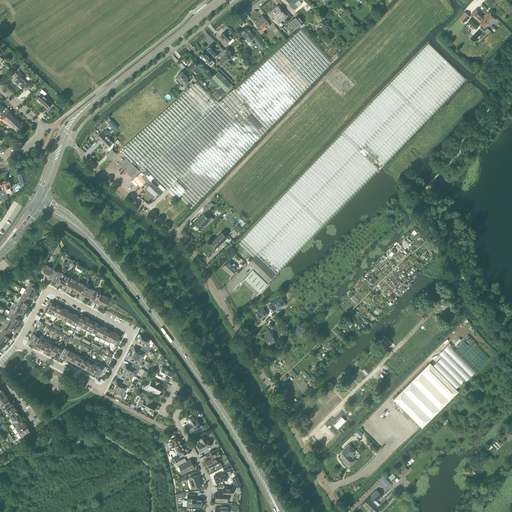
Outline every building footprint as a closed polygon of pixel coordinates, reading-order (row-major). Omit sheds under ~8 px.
[(285,0),(290,5),(289,6),(293,10),(294,9),(294,10),(297,7),(294,3),(298,0),(300,2),(302,0),(285,0)] [(269,14),(278,24),(284,18),(282,15),(284,14),(277,6),(269,14)] [(478,12),(476,10),(471,15),(473,17),(474,16),(485,27),(490,21),(492,23),(495,20),(492,16),(492,15),(489,11),(483,17),(478,12)] [(470,17),(465,12),(458,18),(463,23),(470,17)] [(298,15),(293,19),(299,26),(304,23),(298,15)] [(263,16),(255,23),(261,30),(269,23),(263,16)] [(298,26),(293,20),(289,23),(294,30),(298,26)] [(265,46),(262,42),(258,37),(256,39),(247,28),(241,33),(248,42),(253,38),(261,49),(265,46)] [(127,158),(127,159),(140,171),(141,171),(144,168),(146,167),(146,168),(167,189),(177,199),(179,196),(191,209),(332,62),(301,29),(235,90),(234,89),(219,103),(217,100),(215,101),(197,82),(124,146),(126,148),(121,152),(127,158)] [(236,38),(230,30),(227,32),(226,31),(221,36),(227,43),(233,38),(234,40),(236,38)] [(257,256),(249,264),(268,283),(322,226),(379,169),(373,163),(373,164),(372,163),(376,158),(383,165),(466,79),(428,43),(342,134),(309,169),(241,241),(257,256)] [(213,44),(207,50),(214,57),(220,52),(222,54),(225,51),(217,44),(215,46),(213,44)] [(228,48),(225,51),(231,58),(234,54),(228,48)] [(204,52),(201,55),(200,56),(210,67),(214,63),(204,52)] [(226,56),(219,62),(222,66),(230,59),(226,56)] [(193,62),(188,67),(193,72),(194,71),(197,75),(201,70),(193,62)] [(234,82),(221,69),(212,78),(225,91),(234,82)] [(31,82),(30,84),(23,78),(25,76),(19,71),(15,75),(17,77),(14,81),(17,84),(18,83),(25,90),(26,88),(29,90),(34,84),(31,82)] [(185,85),(189,82),(186,79),(187,78),(182,72),(181,72),(181,71),(178,74),(179,75),(176,77),(177,79),(176,80),(180,85),(182,82),(185,85)] [(219,87),(215,91),(220,96),(224,92),(219,87)] [(55,105),(45,96),(47,94),(42,89),(40,92),(42,94),(37,99),(47,109),(45,110),(48,113),(55,105)] [(8,109),(1,116),(0,117),(2,120),(4,118),(8,123),(14,116),(10,113),(11,112),(8,109)] [(12,127),(18,121),(15,117),(16,116),(15,115),(14,116),(8,123),(12,127)] [(118,127),(112,120),(108,123),(113,128),(115,130),(118,127)] [(18,121),(12,127),(19,133),(26,126),(23,123),(22,124),(18,121)] [(97,138),(102,143),(107,137),(115,130),(113,128),(109,132),(106,129),(103,132),(97,138)] [(113,143),(107,137),(102,143),(107,148),(113,143)] [(106,154),(111,160),(117,155),(112,149),(106,154)] [(140,171),(127,159),(125,157),(119,165),(134,179),(138,173),(140,171)] [(144,183),(146,182),(145,180),(148,178),(151,181),(154,178),(144,168),(141,171),(140,171),(138,173),(139,174),(134,179),(141,187),(144,183)] [(24,173),(18,175),(20,185),(27,183),(24,173)] [(146,182),(144,183),(148,187),(151,192),(149,194),(153,199),(157,194),(159,196),(163,192),(158,186),(157,187),(152,183),(152,182),(151,181),(148,178),(145,180),(146,182)] [(9,179),(0,181),(0,183),(2,190),(4,190),(11,188),(9,179)] [(210,201),(203,209),(205,211),(213,204),(210,201)] [(206,216),(204,214),(194,223),(197,225),(197,226),(198,226),(200,228),(203,226),(204,227),(208,224),(206,222),(209,219),(207,217),(206,216)] [(229,233),(233,238),(238,233),(233,229),(229,233)] [(215,244),(218,246),(224,240),(227,238),(224,235),(222,232),(219,235),(212,241),(215,243),(214,244),(215,244)] [(223,267),(231,275),(237,269),(234,267),(236,265),(234,263),(232,265),(228,261),(223,267)] [(48,278),(53,268),(46,264),(41,272),(47,275),(46,276),(48,278)] [(57,281),(61,273),(53,268),(48,278),(52,279),(52,278),(57,281)] [(253,270),(242,281),(257,295),(262,289),(267,284),(253,270)] [(64,286),(69,277),(61,273),(57,281),(63,284),(62,285),(64,286)] [(73,289),(77,281),(69,277),(64,286),(67,288),(68,286),(73,289)] [(30,281),(26,289),(31,292),(35,294),(37,291),(38,291),(39,289),(37,288),(33,286),(34,283),(30,281)] [(81,295),(85,285),(77,281),(73,289),(79,292),(78,293),(81,295)] [(85,285),(81,295),(83,296),(84,295),(89,298),(93,290),(85,285)] [(17,295),(21,297),(22,297),(26,299),(27,296),(32,299),(31,299),(33,300),(34,298),(34,297),(35,294),(31,292),(26,289),(23,294),(19,292),(17,295)] [(96,303),(101,294),(93,290),(89,298),(94,300),(94,302),(96,303)] [(101,294),(96,303),(99,305),(100,303),(105,306),(110,298),(101,294)] [(17,305),(27,310),(29,307),(30,305),(29,304),(24,302),(26,299),(22,297),(21,297),(17,305)] [(17,305),(14,303),(10,311),(17,315),(19,312),(23,315),(24,316),(26,314),(25,313),(27,310),(17,305)] [(51,315),(57,304),(55,303),(54,304),(52,303),(50,305),(48,304),(44,311),(51,315)] [(57,304),(51,315),(56,318),(57,316),(61,308),(59,307),(59,305),(57,304)] [(62,318),(67,309),(65,308),(64,309),(61,308),(57,316),(62,318)] [(67,309),(62,318),(66,321),(71,313),(68,312),(69,310),(67,309)] [(10,311),(9,311),(5,319),(5,318),(5,319),(18,326),(20,323),(21,323),(22,321),(20,320),(16,318),(17,315),(10,311)] [(71,324),(76,314),(74,313),(74,314),(71,313),(66,321),(71,324)] [(76,314),(71,324),(76,326),(77,325),(76,325),(80,318),(78,317),(78,315),(76,314)] [(81,328),(87,317),(85,316),(84,317),(81,316),(80,318),(76,325),(77,325),(81,328)] [(87,317),(81,328),(86,330),(91,321),(88,319),(89,318),(87,317)] [(18,326),(5,319),(3,322),(4,322),(1,327),(8,332),(10,328),(15,331),(16,332),(17,329),(18,326)] [(91,321),(86,330),(91,333),(92,332),(92,331),(96,322),(94,321),(94,322),(91,321)] [(96,334),(101,326),(98,325),(99,323),(96,322),(92,331),(92,332),(96,334)] [(96,334),(95,336),(100,338),(101,336),(106,327),(104,326),(103,327),(101,326),(96,334)] [(8,332),(1,327),(0,328),(0,338),(6,344),(6,343),(8,341),(9,341),(11,339),(10,338),(9,338),(5,335),(8,332)] [(101,336),(100,338),(105,341),(106,339),(110,331),(108,330),(108,328),(106,327),(101,336)] [(268,329),(262,333),(269,346),(276,342),(268,329)] [(110,343),(111,342),(111,341),(116,332),(114,331),(113,332),(110,331),(106,339),(105,341),(110,343)] [(121,340),(119,339),(120,336),(117,335),(118,333),(116,332),(111,341),(111,342),(115,344),(115,345),(117,347),(121,340)] [(35,346),(41,335),(36,333),(35,335),(32,334),(30,339),(32,340),(30,343),(35,345),(34,346),(35,346)] [(142,348),(149,351),(151,348),(149,347),(150,344),(147,343),(149,339),(141,334),(138,339),(140,339),(138,342),(143,345),(142,348)] [(41,335),(35,346),(35,347),(36,346),(40,348),(44,340),(42,339),(43,336),(41,335)] [(44,351),(49,342),(44,340),(40,348),(44,350),(44,351)] [(49,342),(44,351),(45,352),(46,351),(50,353),(54,345),(55,343),(50,340),(49,342)] [(54,356),(59,347),(54,345),(50,353),(54,355),(53,356),(54,356)] [(61,356),(63,350),(65,348),(60,345),(54,356),(55,357),(55,356),(60,358),(61,356)] [(133,354),(143,359),(145,354),(147,355),(149,351),(142,348),(140,350),(134,347),(132,350),(134,351),(133,354)] [(65,359),(69,350),(65,348),(63,350),(61,356),(65,358),(64,359),(65,359)] [(70,361),(74,353),(69,350),(65,359),(65,360),(66,359),(70,361)] [(74,353),(70,361),(74,363),(74,364),(79,355),(74,353)] [(133,364),(140,368),(141,369),(143,365),(140,363),(143,359),(133,354),(132,356),(130,355),(128,358),(134,362),(133,364)] [(79,366),(84,358),(79,355),(74,364),(75,365),(75,364),(79,366)] [(85,356),(84,358),(79,366),(84,368),(83,369),(84,369),(90,358),(85,356)] [(94,361),(90,358),(84,369),(84,370),(85,369),(89,371),(94,361)] [(99,363),(94,361),(89,371),(93,373),(93,374),(93,375),(99,363)] [(99,363),(93,375),(94,375),(94,374),(99,376),(99,375),(101,377),(106,367),(99,363)] [(458,391),(448,381),(430,363),(393,399),(405,411),(402,414),(407,419),(410,416),(422,428),(458,391)] [(124,371),(134,375),(136,371),(138,371),(140,368),(133,364),(132,367),(125,364),(123,367),(126,368),(124,371)] [(158,371),(155,376),(161,379),(162,376),(170,380),(173,372),(169,370),(169,369),(167,368),(166,369),(163,367),(160,372),(158,371)] [(134,375),(124,371),(123,373),(121,372),(119,375),(125,378),(124,381),(131,385),(133,381),(131,380),(134,375)] [(158,394),(159,392),(161,388),(160,387),(162,384),(153,379),(148,389),(158,394)] [(115,387),(125,392),(127,387),(129,388),(131,385),(124,381),(123,384),(116,380),(114,384),(117,385),(115,387)] [(125,392),(115,387),(114,390),(112,388),(110,392),(117,395),(115,398),(122,402),(126,393),(125,392)] [(0,402),(1,405),(10,399),(9,399),(7,396),(0,400),(0,402)] [(153,400),(146,396),(141,406),(144,408),(143,410),(144,411),(146,412),(147,412),(148,411),(152,413),(156,406),(151,403),(153,400)] [(0,405),(0,406),(3,411),(6,409),(12,405),(12,404),(13,404),(11,401),(10,402),(9,401),(10,400),(10,399),(1,405),(0,405)] [(8,413),(17,408),(17,407),(16,408),(13,404),(12,404),(12,405),(6,409),(8,413)] [(11,418),(19,413),(16,409),(17,408),(8,413),(11,418)] [(14,422),(23,417),(22,416),(21,417),(19,413),(11,418),(14,422)] [(187,425),(191,432),(201,426),(196,419),(193,415),(187,419),(189,424),(187,425)] [(23,417),(14,422),(12,424),(14,429),(25,422),(22,418),(23,417)] [(341,417),(333,425),(337,429),(345,420),(341,417)] [(17,433),(18,433),(28,426),(28,425),(27,426),(25,422),(14,429),(17,433)] [(28,426),(18,433),(21,437),(22,437),(23,439),(24,438),(30,435),(28,433),(30,431),(28,427),(29,427),(28,426)] [(358,429),(354,434),(358,439),(363,434),(358,429)] [(511,433),(508,431),(503,437),(508,441),(510,439),(511,440),(511,438),(511,433)] [(197,445),(201,452),(211,446),(208,439),(207,440),(205,436),(199,439),(201,443),(197,445)] [(178,437),(171,440),(171,441),(170,442),(173,448),(175,447),(179,454),(184,451),(182,446),(183,446),(178,437)] [(80,443),(77,438),(72,442),(75,446),(80,443)] [(341,458),(349,466),(355,461),(352,458),(354,456),(352,454),(355,451),(350,446),(341,454),(342,455),(342,457),(341,458)] [(493,447),(488,451),(492,455),(497,450),(493,447)] [(217,469),(222,466),(220,462),(219,463),(216,458),(220,456),(218,451),(210,456),(212,459),(206,462),(210,469),(213,468),(212,467),(215,465),(217,469)] [(175,464),(177,467),(179,466),(183,473),(194,467),(190,460),(186,462),(185,461),(183,462),(182,460),(175,464)] [(230,471),(225,473),(225,472),(214,476),(216,483),(228,480),(227,476),(231,475),(230,471)] [(193,489),(202,486),(198,475),(189,478),(190,483),(191,482),(193,489)] [(237,477),(233,479),(236,486),(241,485),(240,484),(240,483),(237,477)] [(215,501),(228,502),(228,495),(232,495),(232,489),(224,488),(224,492),(217,492),(217,498),(215,498),(215,501)] [(368,498),(363,504),(371,511),(372,511),(377,507),(373,502),(375,500),(376,501),(382,495),(376,490),(371,496),(372,497),(369,499),(368,498)] [(192,506),(202,506),(202,499),(194,499),(195,495),(188,495),(187,501),(192,501),(192,506)]
